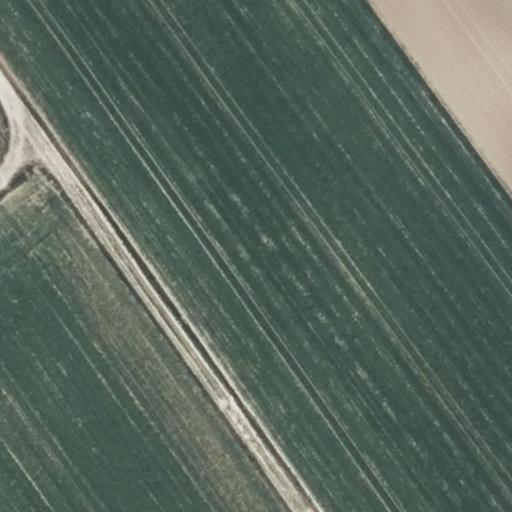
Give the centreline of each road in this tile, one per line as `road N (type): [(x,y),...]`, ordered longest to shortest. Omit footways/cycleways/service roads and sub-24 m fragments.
road 1 (track): [(306,511),(46,142)]
road 2 (track): [(0,79),(46,142),(0,180)]
